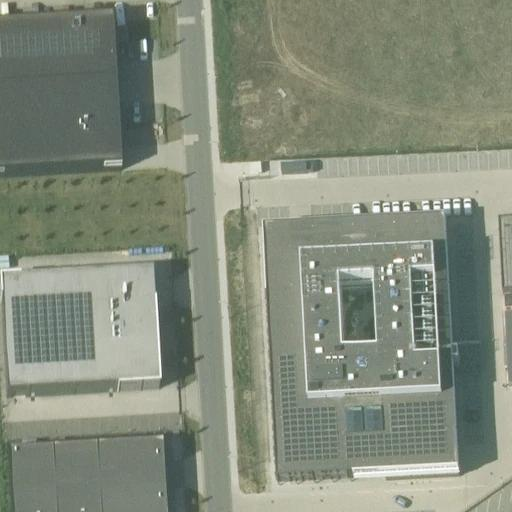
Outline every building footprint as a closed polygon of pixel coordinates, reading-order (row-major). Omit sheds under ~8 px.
[(111,23),(0,28),(0,179),(120,172),(111,23)] [(250,166),(250,175),(261,174),(261,165),(250,166)] [(511,220),(498,222),(502,295),(511,294),(511,220)] [(446,224),(264,234),(277,483),(351,479),(351,471),(385,469),(386,482),(459,478),(446,224)] [(149,278),(0,287),(0,337),(4,402),(157,393),(149,278)] [(165,511),(162,447),(6,456),(9,511),(165,511)]
